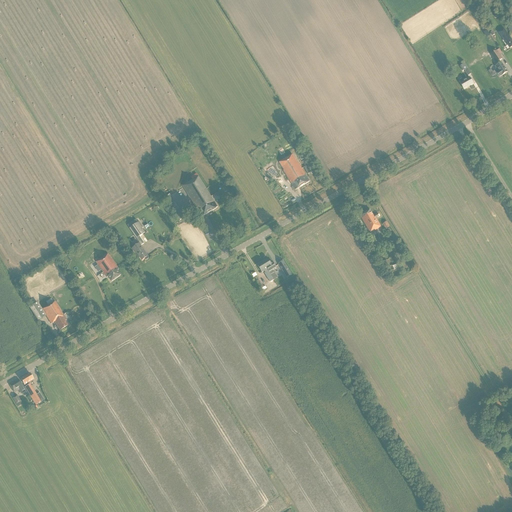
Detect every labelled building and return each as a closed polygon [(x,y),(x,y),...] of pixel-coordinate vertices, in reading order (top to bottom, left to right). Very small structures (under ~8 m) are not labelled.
[(509,48),(511,46),(511,40),(504,29),(498,33),(507,46),(508,45),(509,48)] [(497,50),(490,54),(496,63),(502,59),(500,55),(503,53),(499,49),(497,51),(497,50)] [(502,75),(507,72),(501,62),(495,66),(499,72),(497,73),(499,77),(502,75)] [(471,74),(465,64),(465,63),(461,65),(464,70),(465,70),(468,76),(471,74)] [(470,77),(464,80),(463,79),(462,79),(460,80),(459,81),(460,82),(464,90),(473,84),(470,77)] [(296,152),(302,160),(306,157),(301,149),(296,152)] [(295,190),(309,181),(293,153),(279,162),(295,190)] [(191,177),(193,180),(183,186),(199,212),(202,217),(218,208),(214,202),(215,202),(198,176),(196,174),(191,177)] [(180,220),(185,217),(177,204),(172,207),(180,220)] [(373,216),(370,209),(360,215),(370,233),(381,226),(376,218),(380,216),(378,213),(373,216)] [(391,227),(387,221),(382,224),(386,230),(391,227)] [(137,239),(139,237),(145,233),(138,222),(130,228),(137,239)] [(140,243),(136,246),(132,248),(135,252),(136,251),(142,260),(145,258),(145,259),(146,259),(148,258),(148,257),(147,256),(148,256),(141,246),(144,243),(141,238),(140,238),(139,237),(137,239),(138,240),(140,243)] [(108,254),(96,262),(107,277),(108,277),(112,282),(121,275),(118,270),(119,269),(108,254)] [(268,259),(263,262),(270,275),(274,273),(273,271),(276,269),(273,263),(271,264),(268,259)] [(390,266),(387,261),(382,264),(385,269),(390,266)] [(267,277),(270,282),(273,280),(272,278),(263,262),(258,265),(262,273),(265,271),(266,273),(265,274),(267,277)] [(287,266),(281,269),(284,274),(290,271),(287,266)] [(133,284),(125,290),(127,293),(135,287),(133,284)] [(60,330),(68,325),(65,321),(66,320),(64,316),(54,301),(42,309),(51,324),(55,322),(60,330)] [(46,316),(37,302),(29,307),(38,321),(46,316)] [(30,373),(20,379),(24,385),(33,380),(30,373)] [(25,389),(19,380),(10,385),(13,392),(19,389),(21,392),(25,389)] [(30,384),(24,387),(36,405),(41,402),(30,384)] [(17,395),(14,397),(12,398),(16,405),(16,404),(18,407),(22,404),(20,401),(21,401),(17,395)]
